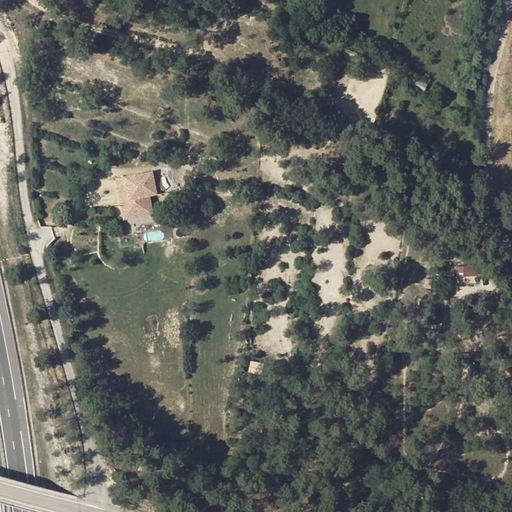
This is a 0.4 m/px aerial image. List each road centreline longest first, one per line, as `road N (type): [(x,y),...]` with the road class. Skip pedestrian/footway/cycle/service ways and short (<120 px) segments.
road 1 (residential): [(97,511),(88,441),(26,215),(0,44)]
road 2 (residential): [(509,0),(484,147),(511,260)]
road 3 (motorway): [(29,511),(0,339)]
road 4 (track): [(32,0),(72,22),(191,51)]
